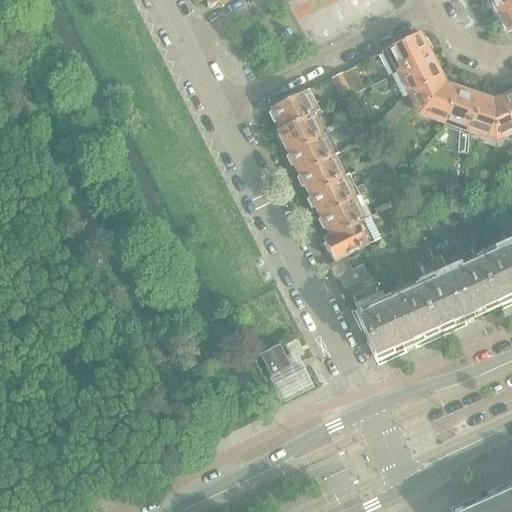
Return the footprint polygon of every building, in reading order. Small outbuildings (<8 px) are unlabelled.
[(511,3),(511,0),(488,0),(488,3),(491,9),(495,10),(496,11),(511,3)] [(511,3),(496,11),(500,20),(499,24),(502,30),(506,32),(507,33),(511,30),(511,3)] [(432,56),(421,34),(381,54),(392,76),(432,56)] [(413,93),(443,77),(432,56),(392,76),(404,99),(414,94),(413,93)] [(353,94),(342,74),(331,79),(340,96),(325,103),(327,107),(353,94)] [(448,120),(460,87),(458,86),(458,88),(446,84),(443,77),(413,93),(414,94),(422,111),(446,119),(448,120)] [(376,90),(387,84),(385,80),(373,86),(376,90)] [(469,128),(481,94),(460,87),(448,120),(446,119),(443,127),(468,137),(471,129),(469,128)] [(320,110),(309,90),(271,110),(272,111),(269,114),(273,124),(278,123),(281,130),(316,113),(320,110)] [(511,92),(500,98),(511,123),(511,92)] [(511,129),(511,123),(500,98),(494,101),(482,97),(483,95),(481,94),(469,128),(471,129),(496,137),(511,129)] [(392,122),(404,110),(398,104),(386,115),(387,116),(381,122),(386,126),(391,121),(392,122)] [(316,113),(281,130),(278,132),(278,134),(276,136),(280,146),(284,145),(288,153),(326,134),(316,113)] [(334,130),(346,124),(344,120),(332,126),(334,130)] [(356,145),(372,136),(369,130),(353,139),(356,145)] [(337,155),(326,134),(288,153),(289,155),(286,157),(291,167),(295,166),(299,174),(337,155)] [(348,176),(337,155),(299,174),(300,176),(297,179),(302,188),(306,187),(310,195),(348,176)] [(355,173),(367,166),(365,162),(353,168),(355,173)] [(358,197),(377,187),(375,183),(365,189),(363,185),(354,190),(348,176),(310,195),(310,197),(308,200),(312,209),(316,208),(320,217),(358,197)] [(369,218),(358,197),(320,217),(321,218),(318,221),(323,230),(327,229),(331,237),(363,221),(369,218)] [(384,211),(382,206),(374,209),(377,214),(384,211)] [(373,243),(363,221),(331,237),(324,241),(325,243),(323,244),(328,254),(330,253),(335,262),(345,257),(373,243)] [(380,239),(390,234),(388,230),(378,235),(380,239)] [(511,242),(495,250),(497,254),(482,260),(481,257),(478,258),(499,303),(502,302),(503,305),(511,301),(511,242)] [(345,257),(335,262),(328,266),(335,280),(339,278),(352,271),(352,270),(345,257)] [(499,303),(478,258),(476,259),(477,263),(462,270),(460,266),(435,278),(436,281),(421,288),(420,284),(418,285),(439,330),(441,329),(443,332),(454,327),(452,324),(454,323),(462,319),(463,321),(476,316),(475,314),(483,310),(485,309),(487,313),(498,308),(497,304),(499,303)] [(367,277),(361,266),(352,270),(352,271),(339,278),(344,289),(367,277)] [(439,330),(418,285),(415,286),(417,290),(401,297),(399,293),(373,305),(375,309),(359,317),(360,321),(359,321),(363,330),(364,329),(371,346),(370,346),(374,355),(375,354),(377,358),(380,356),(382,360),(393,355),(392,351),(394,350),(402,347),(403,349),(416,343),(415,341),(423,337),(424,337),(425,337),(427,340),(438,335),(436,331),(439,330)] [(294,373),(287,361),(280,345),(260,355),(274,384),(305,369),(304,368),(294,373)] [(511,511),(511,486),(510,487),(511,491),(500,496),(499,493),(497,494),(486,499),(487,502),(476,507),(474,504),(463,509),(464,511),(511,511)]
